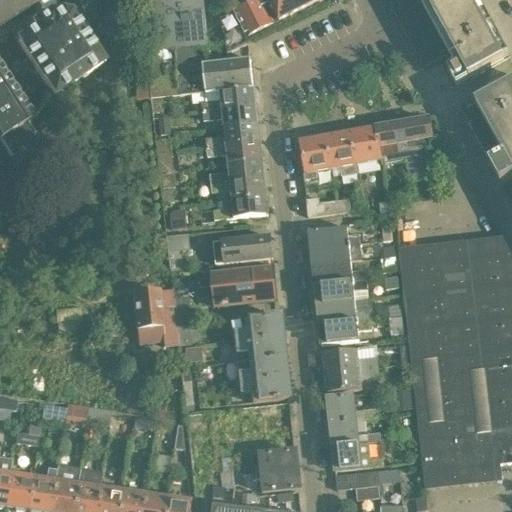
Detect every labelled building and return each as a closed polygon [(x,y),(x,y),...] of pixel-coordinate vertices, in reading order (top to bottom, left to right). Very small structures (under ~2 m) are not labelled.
[(0,33),(9,28),(25,53),(53,96),(103,64),(70,14),(62,12),(60,13),(51,0),(0,0),(0,166),(8,179),(51,152),(0,73),(0,33)] [(140,0),(151,100),(160,99),(180,97),(176,50),(204,49),(204,50),(209,49),(203,0),(140,0)] [(322,0),(258,0),(233,13),(233,14),(220,20),(227,55),(249,45),(248,39),(323,1),(322,0)] [(469,81),(509,58),(494,30),(488,33),(470,0),(386,0),(424,69),(446,57),(457,77),(452,80),(457,87),(464,83),(458,71),(462,69),(469,81)] [(176,50),(180,97),(205,95),(220,94),(220,93),(253,90),(250,61),(205,65),(204,50),(204,49),(176,50)] [(511,83),(480,101),(481,102),(461,112),(491,165),(489,166),(501,187),(502,187),(511,204),(511,83)] [(202,105),(202,112),(232,110),(255,106),(253,90),(220,93),(220,94),(221,103),(202,105)] [(153,115),(162,114),(160,99),(151,100),(153,115)] [(257,126),(255,106),(232,110),(202,112),(203,123),(222,121),(223,129),(257,126)] [(183,117),(159,120),(160,137),(171,136),(169,128),(184,126),(183,117)] [(433,140),(429,120),(376,129),(380,162),(381,162),(382,166),(406,162),(409,178),(430,175),(424,142),(433,140)] [(217,148),(259,144),(257,126),(223,129),(224,139),(206,141),(207,149),(217,148)] [(356,166),(380,162),(376,129),(351,134),(355,167),(356,166)] [(355,167),(351,134),(325,138),(330,171),(340,169),(341,178),(358,175),(356,166),(355,167)] [(316,173),(330,171),(325,138),(300,143),(305,175),(303,175),(304,182),(317,179),(316,173)] [(261,163),(259,144),(217,148),(207,149),(208,159),(227,157),(228,166),(261,163)] [(166,153),(156,154),(158,175),(173,173),(171,155),(167,155),(166,153)] [(211,184),(263,179),(261,163),(228,166),(228,175),(210,177),(211,184)] [(173,175),(159,177),(160,190),(175,189),(173,175)] [(265,197),(263,179),(211,184),(212,195),(231,193),(232,200),(265,197)] [(172,191),(160,192),(162,206),(174,204),(172,191)] [(267,217),(265,197),(232,200),(233,211),(214,213),(215,223),(267,217)] [(337,216),(351,215),(349,201),(335,203),(337,216)] [(308,219),(337,216),(335,203),(306,206),(308,219)] [(381,215),(394,213),(392,203),(379,205),(381,215)] [(185,231),(184,212),(173,213),(170,216),(172,232),(185,231)] [(382,228),(383,243),(393,242),(391,227),(382,228)] [(310,233),(312,251),(360,246),(359,236),(348,238),(347,229),(310,233)] [(186,236),(177,237),(167,238),(168,254),(190,252),(189,236),(186,236)] [(215,266),(272,260),(270,238),(213,244),(215,266)] [(423,475),(511,465),(511,258),(501,239),(399,250),(400,260),(401,272),(409,347),(411,366),(423,475)] [(361,255),(360,246),(312,251),(313,268),(351,265),(350,256),(361,255)] [(383,250),(384,260),(384,261),(400,260),(399,250),(398,248),(383,250)] [(383,274),(401,272),(400,260),(384,261),(384,260),(381,261),(383,274)] [(352,274),(351,265),(313,268),(316,288),(367,282),(366,272),(352,274)] [(215,308),(224,307),(276,301),(273,269),(221,275),(211,276),(215,308)] [(398,290),(397,279),(385,280),(386,291),(398,290)] [(316,288),(318,308),(355,304),(354,294),(368,292),(367,282),(316,288)] [(178,348),(176,328),(174,311),(172,291),(157,292),(157,290),(132,293),(138,347),(162,344),(163,349),(178,348)] [(356,313),(355,304),(318,308),(320,328),(371,322),(370,312),(356,313)] [(389,320),(402,318),(401,306),(388,308),(389,320)] [(176,328),(193,326),(191,309),(174,311),(176,328)] [(246,353),(247,362),(282,358),(278,317),(233,322),(234,332),(232,333),(234,354),(246,353)] [(404,336),(402,318),(389,320),(391,337),(404,336)] [(320,328),(322,347),(359,343),(358,333),(372,332),(371,322),(320,328)] [(402,367),(411,366),(409,347),(400,348),(402,367)] [(197,348),(183,350),(185,365),(199,364),(197,348)] [(358,351),(323,355),(325,375),(379,370),(378,360),(377,348),(357,350),(358,351)] [(287,400),(282,358),(247,362),(248,372),(237,373),(239,395),(250,394),(251,404),(287,400)] [(380,379),(379,370),(325,375),(327,395),(362,391),(361,381),(380,379)] [(182,384),(191,384),(190,375),(181,376),(182,384)] [(183,394),(182,393),(182,385),(181,380),(172,382),(173,395),(183,394)] [(192,397),(191,390),(183,391),(183,398),(192,397)] [(389,396),(391,414),(414,411),(412,393),(389,396)] [(183,398),(184,406),(193,405),(192,397),(183,398)] [(352,397),(327,399),(330,423),(355,421),(354,413),(352,397)] [(0,400),(0,410),(16,413),(17,403),(0,400)] [(184,406),(185,415),(194,415),(193,405),(184,406)] [(42,420),(64,424),(66,411),(44,407),(42,420)] [(73,417),(85,418),(86,410),(74,408),(73,417)] [(86,410),(85,418),(99,420),(98,425),(109,426),(111,412),(100,411),(86,410)] [(377,411),(364,412),(365,421),(378,420),(377,411)] [(144,431),(146,423),(135,421),(134,430),(144,431)] [(355,421),(330,423),(332,447),(358,445),(357,437),(355,422),(355,421)] [(16,435),(15,435),(14,444),(37,448),(37,447),(40,428),(29,426),(27,436),(16,435)] [(184,447),(182,430),(177,430),(175,446),(184,447)] [(374,444),(380,444),(379,435),(366,436),(367,445),(370,445),(374,444)] [(382,459),(372,460),(370,445),(367,445),(358,446),(358,445),(332,447),(335,473),(383,468),(382,459)] [(54,472),(48,511),(70,511),(75,484),(77,470),(80,451),(58,448),(54,472)] [(261,493),(297,489),(293,452),(257,456),(258,465),(254,466),(256,484),(260,483),(261,493)] [(168,475),(171,458),(158,456),(155,472),(168,475)] [(0,506),(4,507),(6,493),(9,474),(10,474),(12,461),(0,459),(0,506)] [(77,470),(75,484),(70,511),(93,511),(97,487),(100,488),(102,474),(79,470),(79,471),(77,470)] [(46,480),(32,478),(27,510),(38,511),(48,511),(54,472),(48,471),(46,480)] [(398,471),(378,474),(379,486),(400,484),(398,471)] [(32,478),(10,474),(9,474),(6,493),(4,507),(27,510),(32,478)] [(233,490),(232,474),(219,475),(221,489),(224,489),(233,490)] [(359,490),(378,488),(379,488),(379,486),(378,474),(357,476),(359,490)] [(359,490),(357,476),(336,478),(337,492),(356,490),(359,490)] [(93,511),(116,511),(119,491),(100,488),(97,487),(93,511)] [(213,488),(211,498),(222,500),(224,489),(221,489),(213,488)] [(359,490),(356,490),(357,502),(379,500),(378,488),(359,490)] [(140,511),(143,495),(119,491),(116,511),(140,511)] [(249,508),(249,502),(250,495),(241,494),(239,511),(231,510),(231,511),(250,511),(251,508),(249,508)] [(284,503),(292,502),(291,494),(284,495),(284,503)] [(140,511),(163,511),(166,498),(143,495),(140,511)] [(277,504),(284,503),(284,495),(276,496),(277,504)] [(187,511),(189,502),(166,498),(163,511),(187,511)] [(427,511),(426,499),(416,500),(417,511),(427,511)] [(403,511),(403,502),(393,503),(393,511),(403,511)]
